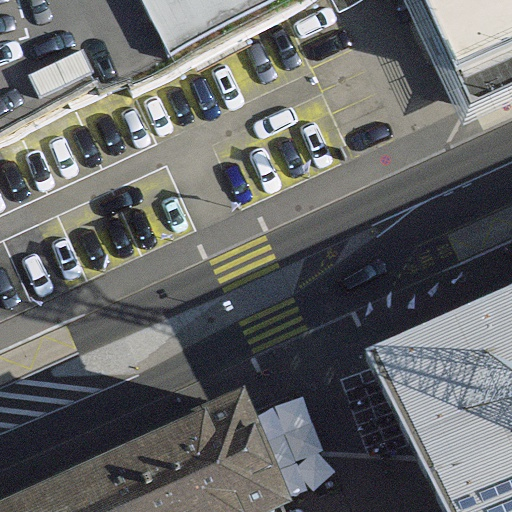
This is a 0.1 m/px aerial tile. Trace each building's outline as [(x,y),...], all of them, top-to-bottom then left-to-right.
[(139,0),(170,59),(282,0),(139,0)] [(511,0),(411,0),(461,109),(511,85),(511,0)] [(511,511),(511,301),(356,369),(420,511),(511,511)] [(278,511),(233,413),(50,496),(57,511),(278,511)] [(57,511),(50,496),(15,511),(57,511)]
